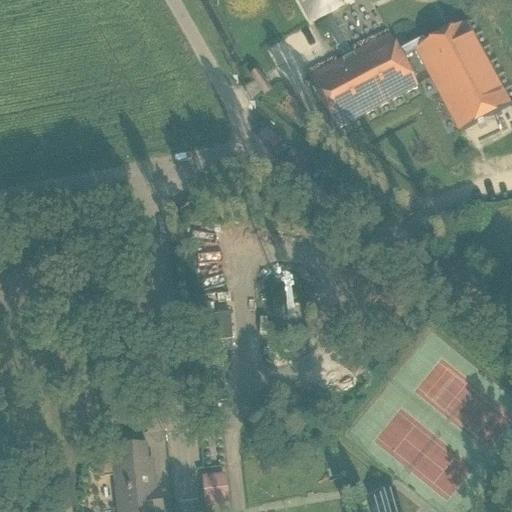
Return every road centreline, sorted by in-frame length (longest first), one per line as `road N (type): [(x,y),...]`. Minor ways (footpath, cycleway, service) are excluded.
road 1 (residential): [(185,511),(151,195)]
road 2 (residential): [(65,511),(83,472),(78,334),(29,216)]
road 3 (track): [(357,214),(511,343)]
road 4 (unclassified): [(253,153),(171,0)]
road 5 (unclassified): [(29,216),(151,195)]
road 6 (unclassified): [(357,214),(253,153)]
